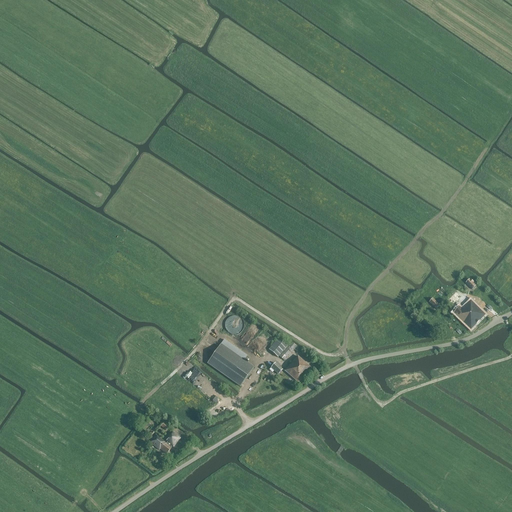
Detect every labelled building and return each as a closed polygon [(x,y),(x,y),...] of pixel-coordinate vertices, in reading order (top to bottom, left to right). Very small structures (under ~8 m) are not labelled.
[(470,280),(466,283),(472,289),(476,286),(474,283),(471,280),(470,280)] [(457,309),(463,301),(461,299),(461,298),(457,296),(458,295),(455,293),(450,298),(453,300),(450,304),(453,307),(454,306),(457,309)] [(433,299),(430,303),(437,309),(440,306),(433,299)] [(462,310),(460,307),(454,313),(472,330),(486,315),(471,301),(462,310)] [(226,319),(229,334),(242,331),(239,316),(226,319)] [(263,329),(250,346),(259,353),(265,347),(266,348),(274,338),(263,329)] [(278,358),(287,346),(278,339),(268,350),(278,358)] [(283,351),(279,357),(285,361),(295,350),(296,351),(297,351),(305,358),(308,355),(304,351),(291,342),(283,351)] [(254,367),(221,344),(208,364),(241,387),(254,367)] [(299,383),(301,381),(311,368),(298,356),(285,371),(299,383)] [(271,369),(269,370),(272,373),(274,371),(278,375),(282,370),(275,364),(271,369)] [(174,447),(179,442),(178,441),(181,438),(174,432),(174,433),(166,441),(168,442),(166,443),(155,435),(149,442),(159,450),(160,449),(167,454),(171,448),(170,447),(172,446),(174,447)]
